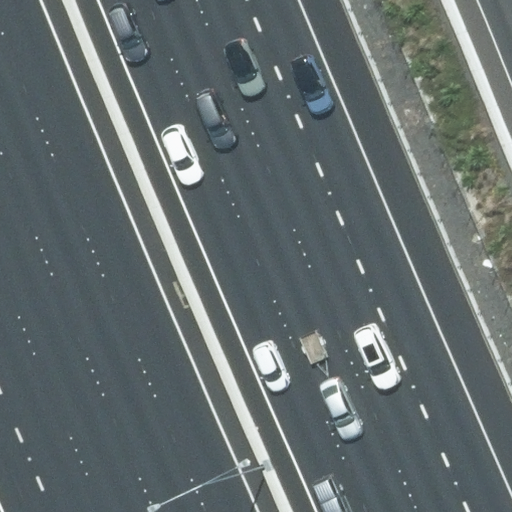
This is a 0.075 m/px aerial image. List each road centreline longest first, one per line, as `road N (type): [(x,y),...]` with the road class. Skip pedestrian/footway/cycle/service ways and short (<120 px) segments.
road 1 (motorway): [(212,0),(435,511)]
road 2 (motorway): [(143,511),(0,184)]
